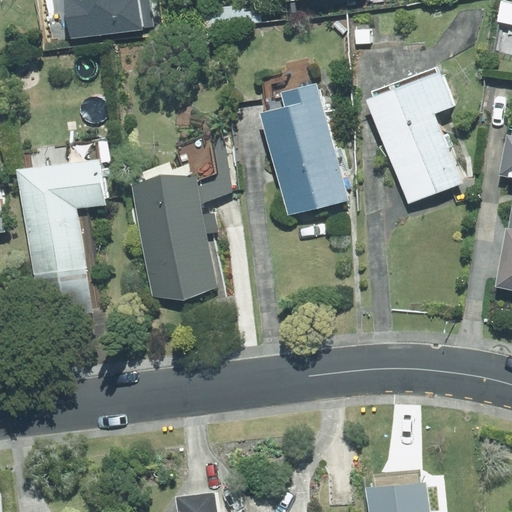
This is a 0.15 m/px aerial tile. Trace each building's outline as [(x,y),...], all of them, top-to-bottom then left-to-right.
[(202,0),(205,29),(257,24),(254,0),(202,0)] [(460,106),(446,69),(373,97),(414,203),(470,181),(443,113),(460,106)] [(292,104),(268,109),(293,216),(355,201),(326,81),(289,90),(292,104)] [(511,134),(503,173),(511,174),(511,234),(502,286),(511,287),(511,134)] [(238,196),(228,136),(214,138),(221,178),(204,180),(203,170),(141,179),(159,299),(222,289),(213,234),(227,231),(223,209),(209,211),(208,201),(238,196)] [(112,204),(107,158),(24,168),(42,309),(94,302),(82,208),(112,204)] [(0,168),(0,232),(11,231),(2,168),(0,168)] [(440,511),(438,478),(372,483),(374,511),(440,511)] [(224,511),(223,493),(183,496),(184,511),(224,511)]
